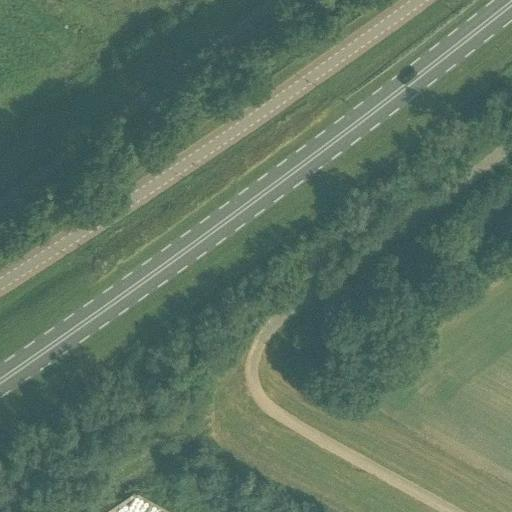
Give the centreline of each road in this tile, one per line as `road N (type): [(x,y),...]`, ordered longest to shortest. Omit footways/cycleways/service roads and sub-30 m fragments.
road 1 (primary): [(0,391),(511,0)]
road 2 (unclassified): [(0,290),(418,0)]
